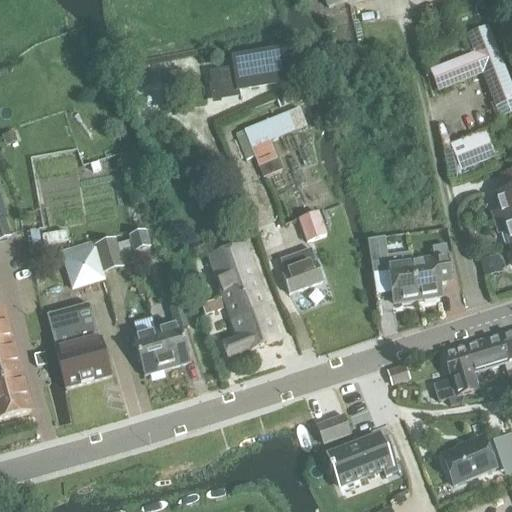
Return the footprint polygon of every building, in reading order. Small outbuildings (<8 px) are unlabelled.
[(325,0),(328,9),(357,0),(325,0)] [(511,91),(498,56),(487,29),(468,37),(475,55),(431,73),(439,93),(483,75),(496,109),(511,102),(511,91)] [(71,36),(37,48),(42,61),(75,49),(71,36)] [(85,43),(75,47),(79,58),(89,54),(85,43)] [(235,70),(209,74),(213,96),(220,95),(221,103),(221,105),(240,102),(242,101),(240,91),(283,84),(279,55),(277,55),(278,56),(236,64),(235,58),(233,58),(235,70)] [(246,136),(237,139),(246,161),(255,158),(263,180),(282,172),(270,143),(307,128),(300,110),(244,132),(246,136)] [(14,133),(2,137),(6,146),(7,146),(8,147),(18,144),(14,133)] [(490,166),(492,169),(500,166),(496,156),(491,158),(482,136),(449,149),(450,154),(441,156),(446,183),(456,181),(490,166)] [(493,214),(496,224),(511,219),(511,174),(501,178),(505,193),(495,197),(499,212),(493,214)] [(319,215),(298,222),(306,245),(327,238),(319,215)] [(511,247),(511,219),(496,224),(499,234),(506,232),(511,248),(511,247)] [(5,220),(0,222),(0,243),(11,239),(5,220)] [(466,251),(477,248),(473,232),(462,235),(466,251)] [(134,254),(151,249),(146,233),(129,238),(134,254)] [(418,302),(412,264),(411,255),(387,259),(384,240),(367,243),(372,277),(388,274),(393,306),(398,305),(401,307),(411,305),(413,302),(418,302)] [(96,251),(95,251),(103,276),(104,276),(124,270),(124,268),(135,264),(129,243),(118,247),(116,241),(95,248),(96,251)] [(72,294),(106,283),(104,276),(103,276),(95,251),(93,244),(61,253),(64,261),(62,261),(72,294)] [(228,363),(280,344),(245,247),(209,260),(223,301),(202,307),(205,316),(226,309),(237,339),(221,345),(228,363)] [(435,260),(412,264),(418,302),(421,301),(424,303),(434,302),(436,299),(441,298),(439,287),(453,285),(451,276),(448,258),(446,247),(433,250),(435,260)] [(290,297),(324,285),(312,251),(281,262),(286,275),(282,276),(290,297)] [(498,257),(480,262),(484,279),(503,274),(498,257)] [(175,328),(156,333),(167,372),(191,366),(181,332),(188,330),(179,297),(167,300),(175,328)] [(111,379),(100,339),(99,339),(90,306),(47,318),(56,351),(55,351),(66,391),(111,379)] [(0,348),(12,345),(2,311),(0,311),(0,348)] [(144,379),(167,372),(156,333),(133,340),(144,379)] [(511,333),(498,338),(506,366),(504,367),(506,375),(511,373),(511,333)] [(474,375),(504,367),(506,366),(498,338),(466,347),(474,375)] [(0,385),(21,379),(12,345),(0,348),(0,385)] [(451,383),(434,389),(438,405),(448,402),(451,409),(458,407),(456,399),(479,392),(474,375),(466,347),(442,355),(451,383)] [(34,357),(38,368),(47,366),(44,354),(34,357)] [(405,368),(388,374),(392,388),(410,382),(410,381),(405,368)] [(0,385),(0,421),(31,413),(21,379),(0,385)] [(511,397),(511,394),(511,391),(508,381),(494,385),(499,402),(511,397)] [(323,448),(351,436),(344,418),(316,429),(323,448)] [(511,447),(506,434),(492,441),(499,459),(511,453),(511,447)] [(380,435),(325,457),(339,492),(383,475),(385,480),(399,475),(392,447),(391,448),(385,450),(381,439),(380,435)] [(496,469),(483,440),(441,458),(454,488),(496,469)]
